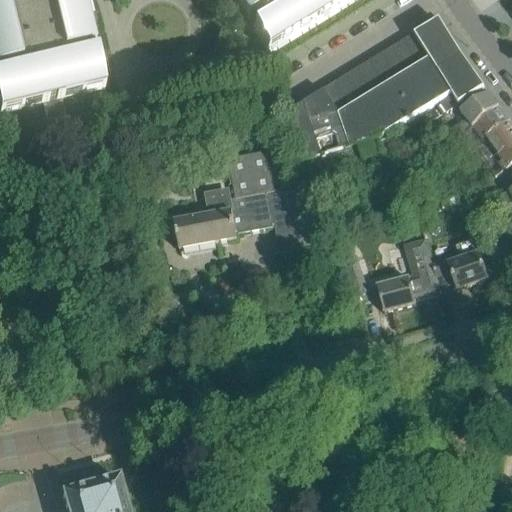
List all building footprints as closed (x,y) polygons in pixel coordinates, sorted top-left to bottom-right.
[(81,96),(104,91),(96,57),(93,58),(91,51),(93,50),(93,48),(99,47),(95,27),(88,29),(83,6),(89,5),(88,0),(235,0),(248,20),(250,19),(256,28),(253,30),(267,52),(350,0),(0,0),(0,115),(22,110),(24,117),(37,114),(36,107),(43,105),(44,111),(62,107),(61,101),(68,99),(69,106),(83,103),(81,96)] [(454,110),(485,91),(483,88),(483,89),(462,59),(447,36),(448,36),(447,34),(428,30),(427,30),(427,31),(283,118),(300,156),(318,195),(388,173),(383,157),(378,142),(378,141),(448,98),(454,110)] [(473,128),(498,110),(488,96),(471,107),(460,113),(466,121),(448,134),(453,141),(458,141),(464,137),(473,130),(473,128)] [(511,127),(508,122),(498,110),(473,128),(473,130),(464,137),(496,179),(508,169),(511,166),(511,127)] [(399,152),(394,137),(378,142),(383,157),(399,152)] [(175,223),(180,253),(237,242),(236,236),(276,229),(281,254),(274,255),(274,256),(299,251),(315,248),(304,187),(227,202),(225,193),(206,196),(209,217),(175,223)] [(511,191),(500,200),(511,216),(511,191)] [(483,237),(475,213),(465,220),(472,241),(483,237)] [(412,292),(438,285),(431,264),(424,243),(414,246),(418,262),(420,261),(424,276),(378,289),(384,315),(416,307),(412,292)] [(488,282),(482,263),(479,255),(471,243),(456,248),(461,262),(454,264),(451,258),(431,264),(438,285),(442,298),(488,282)] [(367,293),(361,274),(357,264),(345,268),(355,297),(367,293)] [(126,511),(118,481),(63,497),(67,511),(126,511)]
